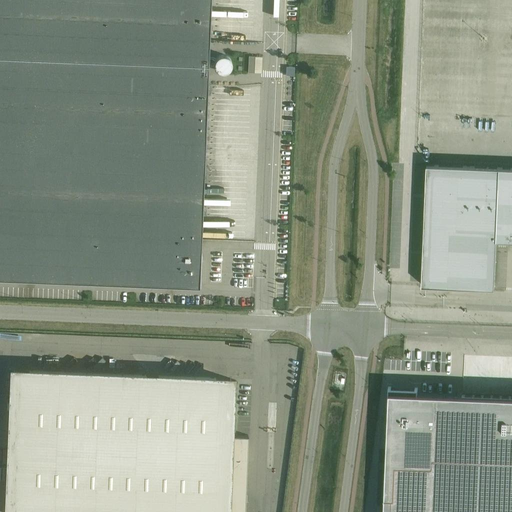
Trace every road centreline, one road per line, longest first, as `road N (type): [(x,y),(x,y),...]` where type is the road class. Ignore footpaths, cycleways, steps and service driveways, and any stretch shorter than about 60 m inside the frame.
road 1 (unclassified): [(328,326),(0,311)]
road 2 (unclassified): [(364,327),(373,172),(355,94)]
road 3 (unclassified): [(355,94),(334,166),(328,326)]
road 4 (unclassified): [(328,326),(303,511)]
road 5 (unclassified): [(342,511),(364,327)]
